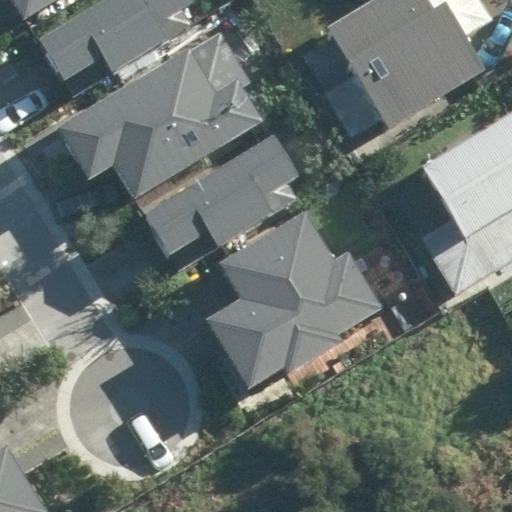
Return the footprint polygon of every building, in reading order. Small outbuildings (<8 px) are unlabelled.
[(9,0),(29,32),(81,0),(9,0)] [(189,0),(120,0),(39,49),(66,94),(103,71),(110,82),(205,26),(189,0)] [(395,0),(334,37),(391,131),(482,76),(436,0),(395,0)] [(137,208),(266,130),(240,88),(218,101),(192,58),(60,139),(91,190),(116,175),(137,208)] [(511,124),(429,175),(470,242),(511,215),(511,124)] [(278,145),(147,224),(171,263),(207,242),(217,259),(277,222),(269,208),(303,187),(278,145)] [(306,224),(222,274),(243,309),(208,330),(250,400),(287,378),(292,386),(347,353),(342,345),(384,319),(349,261),(334,270),(306,224)] [(227,446),(210,417),(148,455),(166,484),(227,446)] [(0,511),(44,511),(10,456),(0,462),(0,511)]
